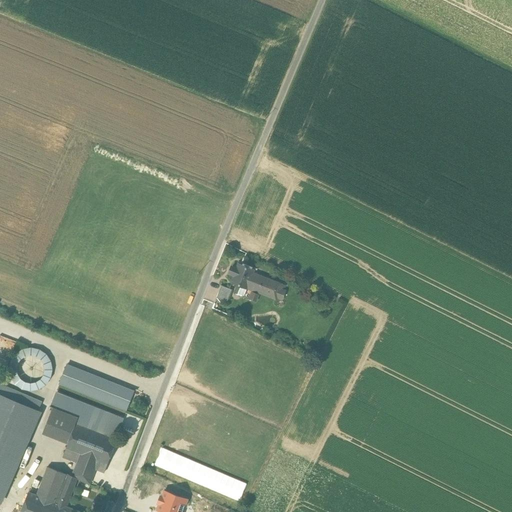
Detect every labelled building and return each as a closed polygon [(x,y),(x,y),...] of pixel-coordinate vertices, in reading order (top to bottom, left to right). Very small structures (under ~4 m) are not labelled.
[(254,270),(239,263),(238,264),(239,264),(237,269),(232,266),(231,268),(234,269),(231,274),(234,275),(231,282),(237,285),(234,292),(244,296),(248,287),(274,297),(273,299),(279,301),(280,298),(282,299),(285,291),(283,290),(284,287),(280,286),(280,284),(253,273),(254,270)] [(232,290),(222,285),(217,298),(227,302),(232,290)] [(259,295),(252,292),(249,298),(256,301),(259,295)] [(0,335),(0,347),(12,352),(16,341),(0,335)] [(27,391),(34,391),(40,389),(46,385),(50,380),(52,373),(52,367),(50,360),(46,355),(41,351),(34,349),(28,348),(21,350),(15,354),(11,360),(9,366),(9,373),(11,379),(15,385),(21,389),(27,391)] [(134,390),(67,364),(59,385),(126,410),(134,390)] [(43,406),(0,387),(0,396),(40,413),(43,406)] [(55,392),(49,406),(78,417),(75,425),(116,440),(124,418),(55,392)] [(0,500),(1,502),(40,413),(0,396),(0,500)] [(78,417),(49,406),(41,429),(69,440),(75,425),(78,417)] [(116,440),(75,425),(69,440),(66,448),(81,454),(78,460),(96,467),(98,461),(107,464),(116,440)] [(81,454),(66,448),(63,456),(78,462),(78,460),(81,454)] [(96,467),(78,460),(78,462),(72,476),(72,477),(77,479),(90,484),(96,467)] [(67,474),(47,467),(36,495),(64,506),(66,507),(77,479),(72,477),(72,476),(67,474)] [(164,491),(162,497),(161,496),(158,503),(160,504),(158,510),(163,511),(182,511),(187,499),(164,491)] [(36,495),(28,492),(20,511),(62,511),(64,506),(36,495)]
